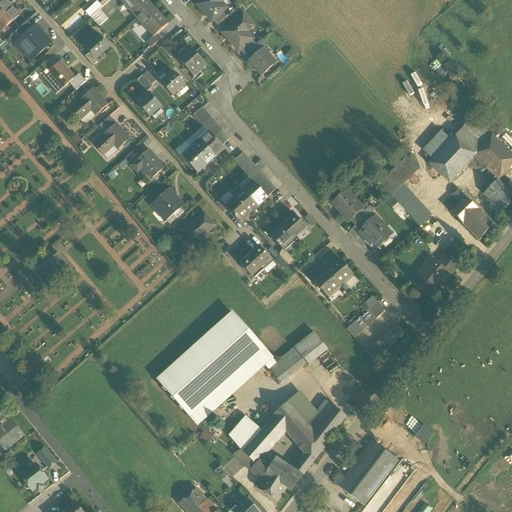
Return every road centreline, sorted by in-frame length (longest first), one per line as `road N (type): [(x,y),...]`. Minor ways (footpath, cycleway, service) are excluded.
road 1 (tertiary): [(297,507),(429,336)]
road 2 (residential): [(297,186),(429,336)]
road 3 (residential): [(187,18),(248,85),(224,107),(252,135)]
road 4 (tertiary): [(429,336),(511,233)]
road 5 (residential): [(109,89),(197,186)]
road 6 (residential): [(79,476),(0,380)]
